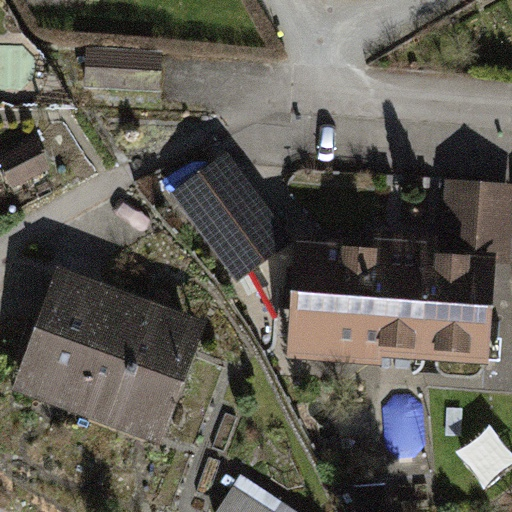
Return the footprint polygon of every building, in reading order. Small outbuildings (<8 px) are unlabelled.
[(159,88),(160,50),(91,47),(89,86),(159,88)] [(232,157),(178,199),(245,286),(299,244),(232,157)] [(383,246),(311,242),(304,365),(394,370),(394,362),(500,368),(507,264),(511,264),(511,190),(452,187),(449,240),(383,236),(383,246)] [(207,322),(65,270),(19,395),(161,447),(207,322)] [(215,511),(302,511),(247,470),(215,511)]
